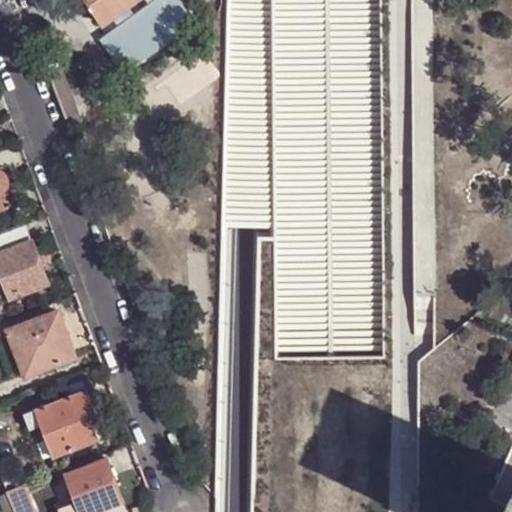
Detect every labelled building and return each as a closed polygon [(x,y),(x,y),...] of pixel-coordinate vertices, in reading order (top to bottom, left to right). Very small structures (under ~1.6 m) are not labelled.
[(85,0),(102,23),(114,14),(126,6),(134,0),(85,0)] [(194,20),(180,0),(146,0),(150,4),(134,15),(126,6),(114,14),(122,24),(104,38),(126,69),(194,20)] [(45,65),(65,117),(70,115),(78,112),(59,61),(45,65)] [(82,121),(78,112),(70,115),(73,125),(82,121)] [(0,192),(2,191),(5,190),(9,184),(9,177),(6,171),(0,168),(0,192)] [(0,234),(0,253),(32,241),(26,225),(0,234)] [(32,241),(0,253),(0,266),(12,297),(48,282),(33,241),(32,241)] [(69,336),(59,310),(30,321),(29,318),(24,320),(25,323),(10,328),(26,374),(69,358),(62,339),(69,336)] [(70,336),(69,336),(62,339),(69,358),(69,359),(78,356),(70,336)] [(99,418),(88,389),(52,403),(48,393),(32,400),(36,409),(43,425),(55,457),(100,440),(93,420),(99,418)] [(31,430),(43,425),(36,409),(24,413),(31,430)] [(511,448),(502,472),(499,477),(494,488),(492,494),(491,496),(510,505),(511,500),(511,448)] [(93,511),(124,500),(108,458),(70,473),(80,500),(84,511),(93,511)] [(24,497),(20,486),(19,487),(8,491),(12,502),(24,497)] [(11,511),(15,510),(13,504),(12,502),(8,491),(0,495),(0,503),(2,511),(11,511)] [(84,511),(80,500),(58,508),(59,511),(84,511)]
